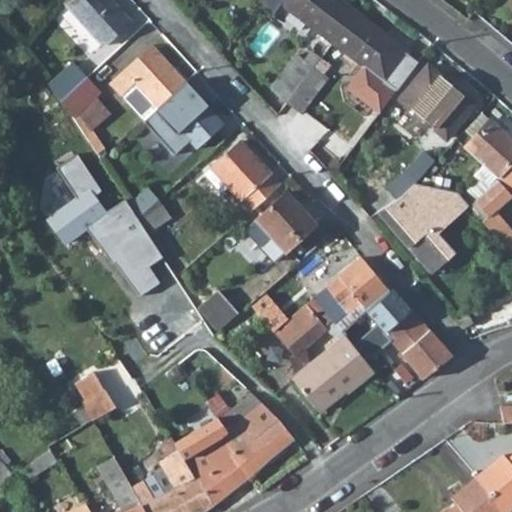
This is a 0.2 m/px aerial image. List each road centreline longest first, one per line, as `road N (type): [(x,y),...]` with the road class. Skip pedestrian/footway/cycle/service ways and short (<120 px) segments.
road 1 (residential): [(153,0),(477,368)]
road 2 (residential): [(477,368),(278,511)]
road 3 (residential): [(405,0),(511,86)]
